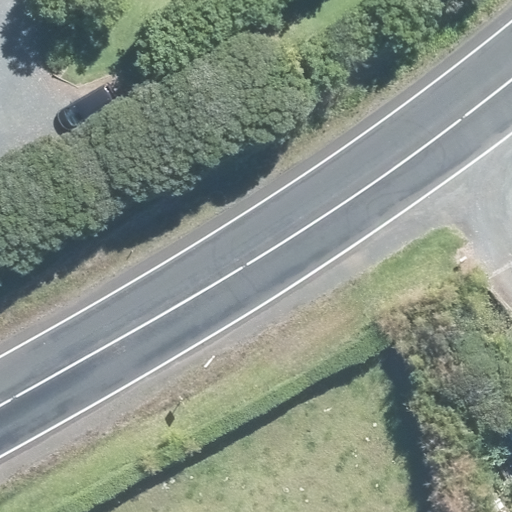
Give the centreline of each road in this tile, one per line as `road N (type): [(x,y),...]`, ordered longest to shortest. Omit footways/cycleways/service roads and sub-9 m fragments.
road 1 (tertiary): [(0,397),(511,74)]
road 2 (unknown): [(411,139),(511,264)]
